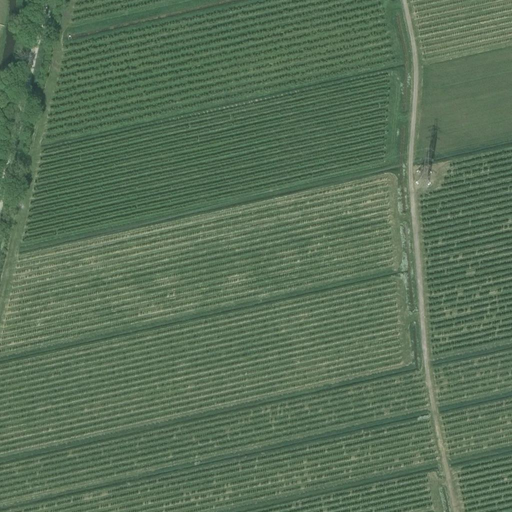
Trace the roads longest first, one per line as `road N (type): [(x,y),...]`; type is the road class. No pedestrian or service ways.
road 1 (track): [(399,0),(410,66),(400,163),(453,511)]
road 2 (track): [(0,180),(38,0)]
